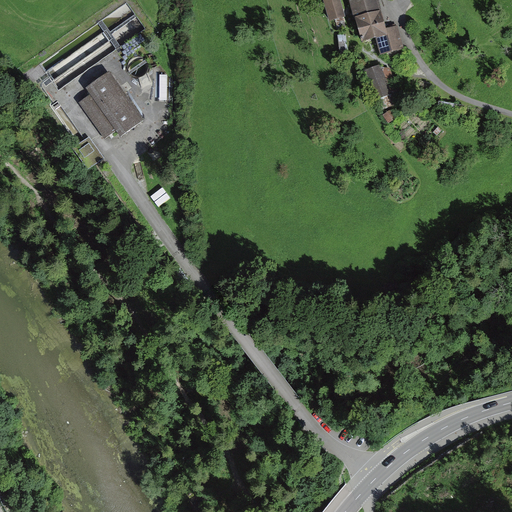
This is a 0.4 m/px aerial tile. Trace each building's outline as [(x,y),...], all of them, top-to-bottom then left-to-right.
[(378,63),(402,56),(396,33),(384,37),(373,0),(345,0),(359,50),(374,46),(378,63)] [(331,23),(341,20),(337,5),(327,8),(331,23)] [(118,131),(121,137),(145,123),(113,72),(86,88),(91,96),(81,102),(104,140),(118,131)] [(373,104),(387,98),(378,72),(363,78),(373,104)] [(381,123),(386,131),(396,125),(390,117),(381,123)] [(436,135),(431,140),(436,144),(441,139),(436,135)]
